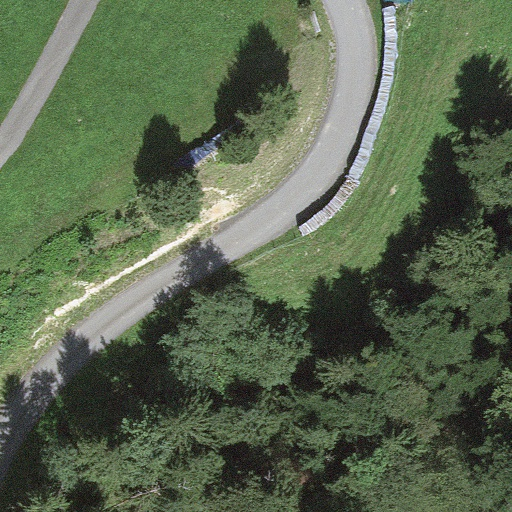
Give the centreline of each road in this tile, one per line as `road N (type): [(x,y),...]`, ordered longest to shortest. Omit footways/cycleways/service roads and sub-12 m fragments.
road 1 (unclassified): [(0,443),(61,360),(286,205),(320,172),(352,99),(354,33),(343,0)]
road 2 (track): [(84,0),(0,148)]
